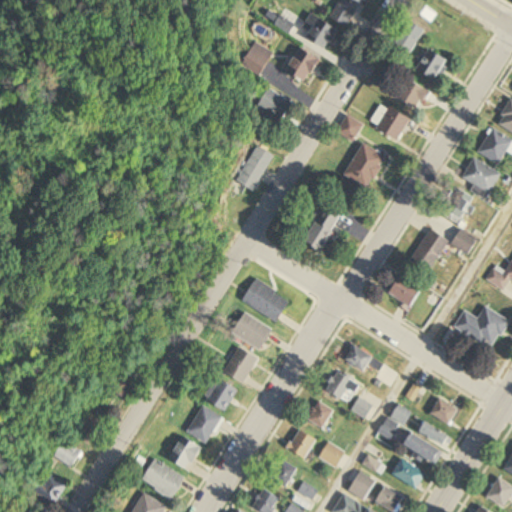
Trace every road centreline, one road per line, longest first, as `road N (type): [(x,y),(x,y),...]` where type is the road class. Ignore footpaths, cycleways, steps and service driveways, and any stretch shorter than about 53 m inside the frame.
road 1 (residential): [(74,511),(393,0)]
road 2 (residential): [(511,35),(202,511)]
road 3 (residential): [(511,410),(246,241)]
road 4 (tertiary): [(437,511),(511,388)]
